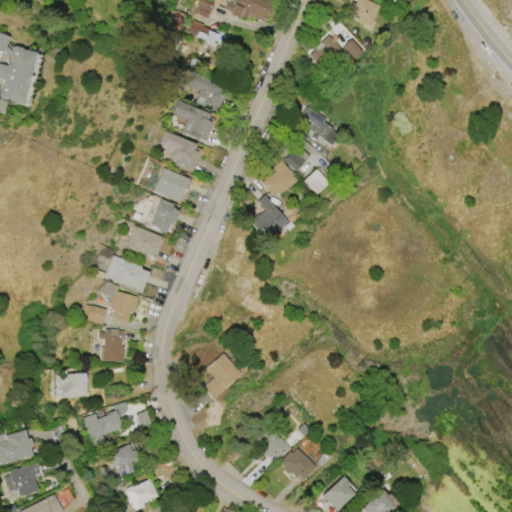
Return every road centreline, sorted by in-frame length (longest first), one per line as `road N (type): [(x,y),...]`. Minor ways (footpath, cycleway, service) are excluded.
road 1 (residential): [(315,0),(173,311),(166,347),(179,421),(201,456),(272,511)]
road 2 (residential): [(209,465),(151,511),(76,481),(53,433)]
